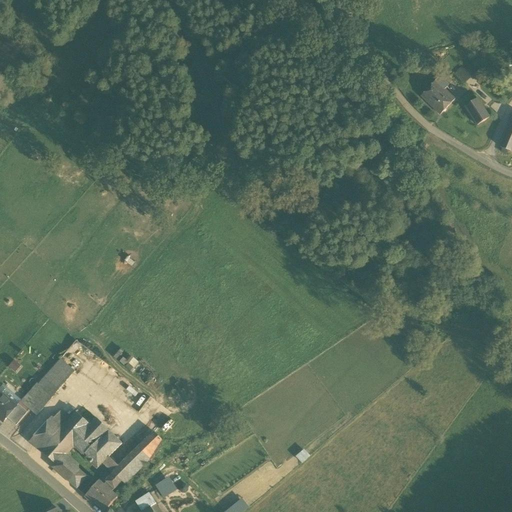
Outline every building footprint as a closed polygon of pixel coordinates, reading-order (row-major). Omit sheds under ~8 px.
[(453,75),(463,85),(476,73),(466,63),(453,75)] [(421,97),(440,116),(455,100),(445,90),(449,85),(440,76),(421,97)] [(473,119),(478,126),(490,118),(478,99),(465,107),(473,120),(473,119)] [(500,148),(510,152),(511,149),(511,144),(504,141),(500,148)] [(43,377),(37,384),(52,398),(75,371),(61,358),(43,377)] [(22,366),(15,360),(10,367),(16,372),(22,366)] [(0,393),(16,407),(18,404),(21,402),(22,401),(2,384),(0,387),(0,393)] [(37,384),(33,389),(48,402),(52,398),(37,384)] [(28,395),(43,408),(48,402),(33,389),(28,395)] [(0,393),(0,418),(4,422),(7,418),(16,407),(0,393)] [(43,408),(28,395),(22,401),(21,402),(30,410),(36,416),(43,408)] [(30,410),(21,402),(18,404),(28,412),(30,410)] [(18,404),(16,407),(7,418),(16,426),(28,412),(18,404)] [(99,468),(104,463),(110,456),(122,444),(96,418),(90,425),(77,413),(71,420),(60,411),(54,419),(52,417),(30,442),(55,464),(53,467),(70,483),(79,472),(62,457),(74,443),(99,468)] [(154,432),(120,466),(113,472),(115,474),(122,481),(125,484),(148,462),(162,440),(154,432)] [(301,463),(310,456),(304,449),(295,457),(301,463)] [(104,463),(113,472),(120,466),(110,456),(104,463)] [(70,483),(76,488),(85,478),(79,472),(70,483)] [(115,474),(104,486),(111,492),(122,481),(115,474)] [(76,488),(82,493),(93,481),(87,476),(85,478),(76,488)] [(169,477),(155,486),(164,499),(178,490),(169,477)] [(118,498),(111,492),(104,486),(99,481),(86,496),(91,501),(93,498),(106,511),(118,498)] [(141,511),(143,511),(151,507),(156,504),(149,493),(135,502),(141,511)] [(243,511),(249,507),(241,498),(225,511),(243,511)]
